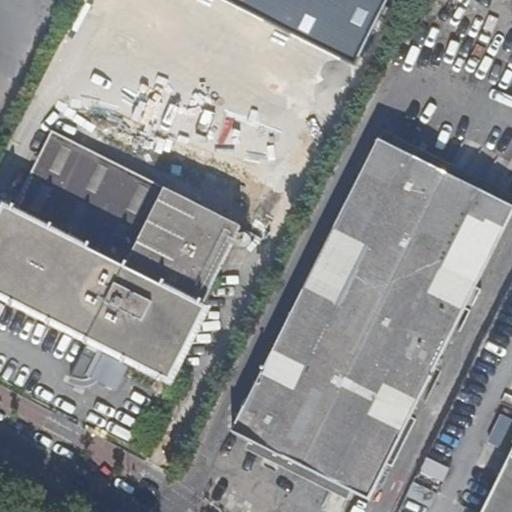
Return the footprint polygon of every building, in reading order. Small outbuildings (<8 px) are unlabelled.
[(256,8),(240,0),(148,0),(85,124),(174,170),(256,8)] [(335,45),(352,0),(309,0),(298,30),(335,45)] [(220,158),(266,180),(284,145),(237,122),(220,158)] [(204,208),(53,130),(0,233),(0,294),(90,340),(70,379),(88,388),(108,349),(125,358),(166,379),(261,187),(224,168),(204,208)] [(396,148),(379,139),(375,148),(393,157),(396,148)] [(393,157),(375,148),(233,431),(370,501),(511,218),(478,201),(483,191),(396,148),(393,157)] [(511,205),(483,191),(478,201),(511,218),(511,216),(511,205)] [(125,358),(108,349),(88,388),(106,398),(125,358)] [(511,511),(511,454),(483,511),(511,511)] [(415,482),(408,497),(430,507),(437,492),(415,482)]
